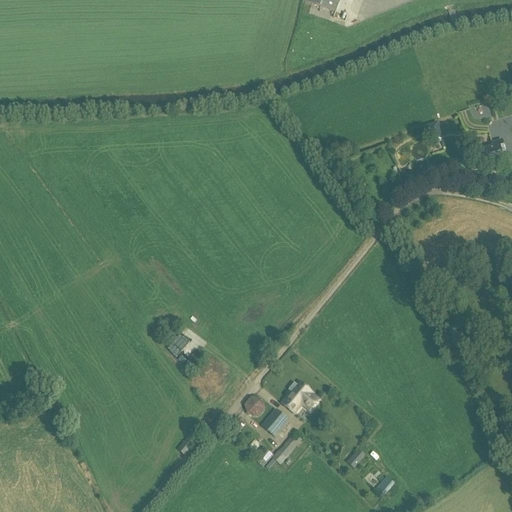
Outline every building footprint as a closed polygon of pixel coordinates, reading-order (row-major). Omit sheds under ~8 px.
[(307,0),(307,2),(337,13),(341,0),(307,0)] [(483,98),(467,100),(470,125),(486,123),(483,98)] [(440,136),(437,128),(430,130),(432,138),(440,136)] [(494,148),(480,152),(484,167),(505,161),(502,152),(506,150),(504,142),(493,145),(494,148)] [(171,320),(161,336),(171,342),(181,325),(171,320)] [(197,351),(183,369),(193,375),(206,358),(197,351)] [(292,393),(283,404),(296,415),(302,407),(310,414),(322,400),(300,383),(298,386),(296,384),(290,391),(292,393)] [(252,398),(245,406),(248,417),(260,418),(267,410),(263,399),(252,398)] [(276,411),(262,428),(276,440),(291,422),(276,411)] [(208,413),(202,419),(205,423),(212,417),(208,413)] [(238,418),(226,432),(235,439),(246,425),(238,418)] [(203,422),(178,451),(187,457),(211,429),(203,422)] [(279,451),(273,459),(281,466),(304,440),(297,433),(280,452),(279,451)] [(265,448),(255,460),(265,469),(275,456),(265,448)] [(358,449),(346,463),(355,470),(367,456),(358,449)] [(388,477),(374,493),(384,501),(397,485),(388,477)]
